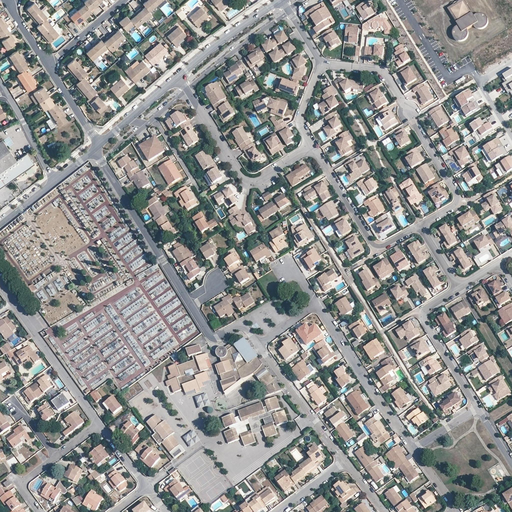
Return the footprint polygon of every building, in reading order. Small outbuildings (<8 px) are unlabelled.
[(85,3),(90,8),(93,5),(95,6),(98,3),(95,0),(84,0),(83,1),(85,3)] [(107,6),(102,0),(98,3),(104,9),(107,6)] [(145,7),(149,11),(156,5),(152,0),(146,0),(142,4),(145,7)] [(210,0),(211,0),(219,11),(223,8),(221,5),(226,1),(227,1),(228,0),(210,0)] [(370,0),(369,0),(357,8),(364,20),(375,13),(373,9),(371,10),(371,9),(372,8),(370,5),(373,3),(370,0)] [(464,0),(461,0),(460,1),(458,2),(458,3),(454,5),(448,8),(458,26),(457,26),(457,27),(456,27),(455,29),(454,30),(453,32),(453,33),(453,35),(454,37),(455,38),(456,39),(458,40),(459,41),(461,41),(462,41),(464,41),(465,40),(466,39),(467,38),(468,37),(468,36),(469,34),(469,33),(469,31),(468,29),(467,29),(467,28),(472,24),(473,25),(473,26),(474,27),(475,28),(477,29),(478,29),(479,29),(480,29),(481,29),(483,29),(484,28),(485,27),(486,26),(487,25),(487,23),(487,21),(487,20),(486,18),(485,16),(484,15),(483,14),(481,14),(480,14),(479,14),(478,14),(477,14),(476,15),(475,15),(474,16),(464,0)] [(29,13),(32,17),(40,10),(39,8),(34,2),(26,8),(30,12),(29,13)] [(77,9),(85,18),(89,14),(88,13),(91,10),(90,8),(85,3),(77,9)] [(324,4),(307,14),(310,19),(313,17),(315,16),(320,25),(319,26),(316,28),(319,33),(335,23),(333,19),(330,21),(329,20),(332,18),(327,9),(323,11),(322,9),(326,7),(324,4)] [(46,8),(44,6),(40,10),(47,18),(49,16),(44,10),(46,8)] [(136,12),(143,20),(151,14),(149,11),(145,7),(141,10),(140,8),(136,12)] [(189,17),(198,28),(201,25),(199,22),(204,18),(205,18),(208,16),(201,8),(189,17)] [(70,16),(76,23),(80,19),(81,21),(85,18),(77,9),(70,16)] [(37,20),(40,24),(45,19),(47,18),(40,10),(32,17),(35,21),(37,20)] [(182,10),(177,15),(182,20),(187,16),(182,10)] [(134,24),(136,27),(143,20),(136,12),(132,15),(133,17),(130,19),(134,24)] [(118,22),(126,31),(134,24),(130,19),(126,15),(118,22)] [(376,30),(379,29),(379,26),(381,27),(383,27),(386,31),(385,34),(391,34),(392,28),(386,19),(379,19),(378,16),(363,25),(362,30),(369,30),(369,26),(372,27),(372,28),(374,30),(376,30)] [(37,26),(43,34),(52,26),(45,19),(40,24),(37,26)] [(0,25),(0,37),(2,36),(9,32),(6,28),(8,27),(5,22),(0,25)] [(52,26),(58,34),(61,29),(55,23),(52,26)] [(43,34),(49,41),(58,34),(52,26),(43,34)] [(167,36),(176,46),(179,44),(177,41),(183,36),(183,37),(186,35),(179,27),(167,36)] [(359,29),(346,28),(345,36),(349,37),(348,42),(357,43),(359,29)] [(110,35),(117,43),(125,37),(119,29),(115,32),(114,31),(110,35)] [(333,34),(330,30),(323,34),(326,39),(325,39),(327,43),(329,42),(333,47),(340,43),(334,33),(333,34)] [(1,41),(7,49),(14,45),(12,40),(14,39),(9,32),(2,36),(4,39),(1,41)] [(265,44),(262,46),(265,51),(268,49),(270,52),(271,51),(271,50),(272,49),(273,50),(274,49),(275,47),(274,46),(277,45),(280,46),(281,45),(281,44),(283,43),(283,44),(285,43),(283,40),(286,38),(283,33),(280,35),(275,38),(276,39),(270,42),(270,41),(265,44)] [(109,50),(113,53),(120,47),(117,43),(110,35),(106,38),(107,39),(103,43),(109,50)] [(99,53),(102,56),(109,50),(103,43),(101,40),(97,43),(97,41),(92,45),(99,53)] [(155,61),(157,63),(160,60),(158,57),(163,53),(164,53),(167,51),(160,43),(148,53),(155,61)] [(90,58),(92,60),(99,53),(92,45),(89,48),(90,49),(86,53),(90,58)] [(411,60),(402,45),(395,49),(397,52),(399,51),(402,56),(401,57),(398,58),(400,61),(397,63),(399,67),(411,60)] [(273,58),(271,60),(274,64),(277,63),(281,60),(281,59),(286,56),(287,56),(291,54),(294,52),(292,47),(289,49),(287,46),(285,47),(286,48),(284,49),(283,48),(282,49),(281,51),(282,52),(279,54),(278,53),(276,53),(275,53),(275,54),(274,55),(273,54),(272,55),(273,58)] [(364,57),(375,58),(375,56),(377,56),(383,57),(384,48),(375,47),(375,49),(366,48),(364,57)] [(251,55),(245,59),(250,68),(263,61),(262,59),(265,57),(259,48),(256,50),(257,51),(251,55)] [(9,56),(14,64),(23,58),(20,53),(19,54),(17,50),(9,56)] [(155,61),(148,53),(148,52),(144,56),(151,64),(155,61)] [(303,59),(299,53),(290,58),(292,61),(293,60),(293,61),(292,62),(295,65),(296,65),(298,69),(296,76),(303,78),(306,68),(304,66),(306,65),(304,60),(302,61),(301,60),(303,59)] [(14,64),(20,72),(24,69),(27,67),(25,63),(26,63),(23,58),(14,64)] [(68,70),(72,74),(80,66),(79,65),(77,61),(74,58),(66,65),(70,68),(68,70)] [(137,61),(124,71),(127,74),(134,82),(141,77),(140,76),(146,71),(147,72),(149,69),(142,61),(139,63),(137,61)] [(242,71),(245,69),(240,61),(236,64),(237,65),(230,69),(231,71),(224,75),(229,82),(238,77),(243,73),(242,71)] [(76,76),(80,80),(83,77),(87,74),(80,66),(72,74),(75,78),(76,76)] [(417,79),(408,66),(398,72),(400,75),(401,74),(405,81),(404,82),(406,86),(417,79)] [(511,83),(511,76),(511,75),(511,74),(511,68),(503,74),(507,80),(508,81),(506,83),(505,81),(502,83),(505,87),(511,83)] [(17,74),(22,83),(31,77),(28,72),(27,73),(24,69),(20,72),(17,74)] [(22,83),(27,91),(35,86),(33,82),(34,81),(31,77),(22,83)] [(77,88),(81,92),(89,85),(83,77),(80,80),(76,83),(79,87),(77,88)] [(341,77),(334,82),(338,88),(342,86),(345,91),(351,88),(353,87),(359,88),(360,82),(350,80),(349,81),(348,79),(347,80),(344,82),(343,80),(341,77)] [(496,98),(506,92),(498,78),(488,83),(496,98)] [(110,89),(117,97),(120,95),(119,94),(125,88),(126,89),(128,87),(121,79),(110,89)] [(296,96),(301,82),(295,80),(293,84),(284,81),(280,90),(296,96)] [(249,83),(245,85),(241,88),(240,87),(236,89),(241,98),(245,95),(246,96),(254,91),(255,93),(259,90),(254,81),(249,84),(249,83)] [(227,98),(217,82),(214,84),(213,84),(207,88),(206,91),(208,93),(208,94),(210,94),(212,97),(209,99),(214,106),(222,102),(227,98)] [(424,87),(422,84),(413,89),(415,93),(417,91),(425,104),(434,99),(426,86),(424,87)] [(86,95),(89,98),(93,95),(96,92),(89,85),(81,92),(85,96),(86,95)] [(381,90),(378,85),(367,92),(370,96),(371,96),(375,102),(375,103),(378,109),(387,103),(384,97),(383,98),(382,96),(383,95),(380,90),(381,90)] [(326,95),(324,96),(327,101),(325,102),(318,106),(321,111),(324,112),(325,113),(339,105),(334,96),(337,94),(332,86),(329,89),(331,92),(326,95)] [(33,94),(39,102),(48,96),(43,87),(33,94)] [(462,107),(474,100),(473,97),(472,97),(471,95),(471,94),(468,89),(457,96),(461,103),(460,104),(462,107)] [(33,94),(30,96),(35,104),(39,102),(33,94)] [(94,106),(97,110),(104,104),(97,96),(95,98),(93,95),(89,98),(86,101),(92,107),(94,106)] [(39,102),(44,110),(46,109),(47,108),(54,104),(48,96),(39,102)] [(268,108),(269,109),(272,101),(268,99),(262,102),(263,104),(261,105),(259,101),(253,104),(258,113),(268,108)] [(476,103),(474,100),(462,107),(461,108),(463,112),(465,111),(468,115),(479,108),(477,104),(476,105),(475,104),(476,103)] [(281,102),(281,104),(279,103),(272,101),(269,109),(272,110),(278,112),(277,114),(283,116),(287,105),(288,105),(281,102)] [(221,116),(224,121),(230,117),(235,114),(228,103),(224,106),(222,102),(214,106),(213,106),(216,111),(218,110),(219,109),(223,115),(221,116)] [(47,108),(53,117),(63,111),(60,106),(58,108),(55,103),(54,104),(47,108)] [(100,113),(107,107),(104,104),(97,110),(100,113)] [(393,115),(388,107),(387,107),(385,109),(380,112),(382,116),(379,118),(384,125),(383,126),(386,130),(398,123),(395,118),(394,119),(392,116),(393,115)] [(448,122),(438,107),(429,113),(438,128),(448,122)] [(283,118),(283,116),(277,114),(278,112),(272,110),(271,114),(283,118)] [(58,124),(58,125),(66,120),(64,117),(66,116),(63,111),(53,117),(58,124)] [(180,126),(183,130),(184,129),(191,125),(189,120),(187,121),(181,111),(172,117),(172,118),(166,122),(172,131),(180,126)] [(342,126),(334,113),(325,118),(329,124),(330,123),(331,124),(330,125),(326,127),(332,137),(337,133),(334,130),(342,126)] [(271,120),(276,128),(283,124),(281,120),(278,122),(275,117),(271,120)] [(481,120),(472,125),(476,132),(490,124),(487,119),(484,121),(484,122),(482,123),(481,120)] [(276,128),(278,131),(287,126),(285,122),(283,124),(276,128)] [(490,124),(476,132),(481,140),(494,132),(490,124)] [(184,139),(189,147),(198,141),(194,136),(196,135),(192,129),(193,129),(191,125),(184,129),(183,130),(180,132),(184,139)] [(289,129),(287,126),(278,131),(288,146),(293,143),(291,140),(294,138),(290,131),(289,132),(288,130),(289,129)] [(239,146),(242,151),(244,150),(253,144),(242,127),(233,133),(237,139),(240,145),(239,146)] [(459,140),(452,129),(448,132),(446,128),(439,132),(441,136),(443,135),(447,140),(444,141),(448,147),(459,140)] [(407,137),(405,134),(406,133),(404,129),(396,134),(398,138),(396,139),(401,148),(410,142),(407,137)] [(352,140),(347,132),(339,136),(342,141),(337,144),(342,152),(343,151),(345,155),(352,151),(347,143),(352,140)] [(140,147),(149,162),(165,152),(156,137),(151,140),(150,138),(144,142),(145,144),(140,147)] [(281,151),(285,149),(278,137),(273,140),(271,137),(264,142),(273,156),(278,153),(277,151),(280,150),(281,151)] [(489,154),(503,146),(498,138),(492,141),(493,142),(490,144),(490,143),(484,146),(489,154)] [(251,159),(254,163),(263,158),(254,143),(253,144),(244,150),(248,157),(249,156),(251,159)] [(342,157),(345,155),(343,151),(342,152),(337,144),(335,145),(342,157)] [(503,146),(489,154),(493,161),(503,155),(504,156),(508,154),(503,146)] [(470,157),(464,149),(461,151),(459,147),(449,153),(451,157),(454,155),(455,155),(458,159),(458,158),(460,160),(458,162),(461,168),(469,163),(466,159),(470,157)] [(419,152),(416,149),(407,154),(409,158),(404,161),(407,165),(409,164),(412,168),(424,161),(420,154),(419,155),(418,153),(419,152)] [(195,156),(204,170),(209,168),(215,164),(212,160),(211,161),(208,156),(205,151),(195,156)] [(0,172),(0,187),(34,164),(27,153),(16,161),(0,172)] [(127,174),(130,178),(140,172),(134,161),(131,163),(127,156),(118,162),(122,168),(124,167),(128,173),(127,174)] [(511,159),(510,156),(495,165),(497,169),(500,168),(504,174),(511,169),(511,159)] [(347,169),(349,168),(350,167),(354,174),(353,174),(350,176),(353,182),(363,176),(361,174),(369,169),(364,160),(356,165),(353,159),(344,164),(347,169)] [(163,170),(172,184),(180,179),(176,172),(177,171),(170,160),(158,168),(161,171),(163,170)] [(215,164),(209,168),(211,172),(210,173),(216,182),(222,178),(216,169),(218,168),(215,164)] [(432,173),(426,164),(416,171),(425,185),(435,178),(433,175),(432,175),(431,174),(432,173)] [(483,180),(474,164),(468,168),(470,172),(471,173),(469,174),(469,173),(462,177),(467,184),(476,179),(479,183),(483,180)] [(306,165),(287,177),(293,187),(301,182),(299,179),(307,174),(311,172),(306,165)] [(32,166),(25,170),(28,175),(35,170),(32,166)] [(172,184),(163,170),(162,171),(166,177),(165,178),(169,185),(172,184)] [(134,180),(140,190),(149,184),(141,171),(140,172),(130,178),(132,182),(134,180)] [(307,174),(299,179),(301,182),(309,177),(307,174)] [(373,179),(367,183),(364,179),(356,184),(359,188),(360,187),(362,191),(363,191),(365,190),(368,194),(378,188),(373,179)] [(422,200),(410,179),(402,184),(402,185),(399,187),(402,191),(405,189),(407,191),(408,191),(409,193),(408,193),(410,197),(407,199),(411,206),(414,204),(422,200)] [(479,183),(476,179),(467,184),(470,188),(479,183)] [(316,187),(314,184),(304,190),(306,193),(307,193),(310,198),(318,193),(323,201),(330,197),(325,187),(324,188),(323,186),(324,186),(322,183),(316,187)] [(441,189),(438,184),(430,189),(432,192),(429,194),(435,205),(440,202),(439,199),(438,199),(443,196),(444,197),(448,194),(445,190),(444,190),(442,188),(441,189)] [(185,206),(187,210),(197,204),(192,195),(190,196),(189,194),(191,193),(186,186),(174,194),(177,198),(179,197),(185,206)] [(214,196),(218,202),(222,200),(226,198),(227,197),(228,199),(227,200),(230,206),(238,202),(234,195),(233,196),(232,194),(234,193),(230,188),(224,192),(223,191),(214,196)] [(399,196),(394,188),(384,195),(394,211),(401,207),(397,200),(396,201),(394,199),(399,196)] [(502,210),(492,192),(483,197),(485,201),(487,200),(488,202),(486,203),(481,206),(485,212),(490,209),(493,208),(496,214),(502,210)] [(271,203),(277,212),(290,204),(284,195),(271,203)] [(153,218),(155,221),(156,221),(165,215),(167,214),(156,197),(144,205),(147,209),(149,208),(155,217),(153,218)] [(385,211),(377,199),(375,200),(373,197),(363,203),(366,207),(368,205),(371,211),(375,217),(385,211)] [(334,205),(331,201),(319,209),(322,213),(323,212),(328,220),(338,214),(334,207),(333,206),(334,205)] [(277,212),(271,203),(259,211),(261,214),(265,220),(277,212)] [(229,211),(232,215),(240,210),(237,206),(229,211)] [(246,227),(250,233),(255,230),(251,224),(252,223),(248,215),(245,217),(241,216),(243,214),(240,210),(232,215),(229,217),(232,221),(231,222),(234,226),(236,224),(237,226),(244,228),(246,227)] [(480,221),(474,210),(469,212),(470,213),(465,216),(466,217),(464,218),(463,217),(458,220),(460,223),(457,225),(461,231),(464,229),(463,228),(468,224),(470,228),(476,224),(476,223),(480,221)] [(199,228),(202,233),(209,228),(210,230),(218,225),(214,219),(206,223),(203,219),(205,218),(201,213),(193,218),(199,228)] [(393,227),(389,219),(386,221),(385,220),(388,218),(386,214),(375,221),(377,225),(379,224),(380,225),(378,226),(377,227),(380,232),(382,230),(384,233),(393,227)] [(156,221),(161,230),(163,229),(166,234),(167,233),(169,236),(176,232),(174,228),(173,229),(165,215),(156,221)] [(347,224),(343,217),(334,222),(342,236),(351,230),(348,226),(347,227),(346,225),(347,224)] [(511,221),(510,218),(495,227),(499,234),(505,230),(506,232),(508,231),(511,236),(511,223),(511,224),(510,222),(511,221)] [(295,226),(291,228),(292,233),(296,240),(299,245),(308,240),(309,241),(313,238),(305,225),(298,230),(295,226)] [(457,242),(446,225),(436,231),(440,236),(442,235),(446,241),(444,243),(447,248),(457,242)] [(270,243),(276,253),(287,246),(284,241),(286,240),(283,236),(284,235),(280,228),(270,234),(274,241),(270,243)] [(359,244),(353,234),(344,239),(346,242),(346,243),(349,249),(351,252),(349,254),(351,258),(364,251),(360,245),(359,246),(358,244),(359,244)] [(495,243),(490,235),(486,237),(485,236),(475,242),(480,251),(490,244),(491,246),(495,243)] [(299,245),(296,240),(294,241),(298,248),(309,241),(308,240),(299,245)] [(320,240),(316,243),(321,252),(325,250),(320,240)] [(423,254),(419,248),(421,246),(418,241),(408,247),(418,264),(428,258),(425,252),(423,254)] [(173,252),(181,265),(191,258),(193,257),(187,247),(185,249),(183,245),(182,246),(179,242),(173,246),(176,250),(173,252)] [(199,248),(207,260),(215,255),(214,253),(217,251),(213,244),(209,246),(207,243),(199,248)] [(272,257),(264,244),(260,247),(258,243),(248,249),(257,263),(266,257),(268,259),(272,257)] [(472,266),(461,249),(451,255),(455,260),(457,259),(461,265),(459,267),(462,272),(472,266)] [(305,262),(311,270),(316,267),(314,265),(318,263),(321,260),(315,250),(301,258),(304,263),(305,262)] [(409,265),(400,251),(390,257),(396,268),(402,264),(404,268),(409,265)] [(226,265),(231,272),(238,268),(236,263),(239,261),(234,254),(225,260),(227,264),(226,265)] [(187,275),(190,280),(197,276),(196,275),(202,272),(200,268),(199,268),(194,261),(193,261),(191,258),(181,265),(183,268),(184,267),(188,274),(187,275)] [(394,271),(386,259),(382,261),(382,262),(384,265),(382,266),(380,264),(373,268),(379,277),(388,272),(390,274),(394,271)] [(244,270),(242,266),(238,268),(231,272),(237,282),(239,281),(241,284),(249,279),(244,271),(244,270)] [(437,271),(433,266),(424,272),(434,289),(444,283),(441,278),(439,279),(435,273),(437,271)] [(317,280),(325,292),(331,288),(328,284),(338,278),(332,270),(317,280)] [(373,281),(366,270),(359,275),(363,282),(362,283),(367,291),(376,286),(378,289),(381,287),(376,279),(373,281)] [(390,274),(388,272),(379,277),(381,280),(390,274)] [(427,294),(415,275),(405,282),(408,287),(411,285),(416,293),(418,291),(422,297),(427,294)] [(502,287),(500,285),(501,284),(500,281),(498,281),(489,286),(495,296),(503,291),(501,288),(502,287)] [(23,289),(28,296),(37,290),(33,285),(30,288),(28,285),(23,289)] [(409,295),(404,287),(400,289),(399,287),(391,292),(397,301),(404,296),(405,297),(409,295)] [(489,300),(482,290),(475,294),(476,295),(474,297),(473,296),(469,298),(474,306),(477,304),(478,306),(483,302),(485,302),(489,300)] [(507,296),(506,294),(505,294),(503,291),(495,296),(501,306),(511,299),(509,295),(507,296)] [(226,298),(230,305),(234,302),(239,309),(245,306),(246,308),(254,303),(248,293),(240,298),(238,296),(233,300),(230,295),(226,298)] [(392,304),(386,294),(372,302),(379,313),(384,310),(382,307),(383,306),(384,306),(387,305),(388,306),(392,304)] [(214,308),(221,318),(227,314),(228,316),(235,312),(230,305),(226,298),(222,300),(223,302),(214,308)] [(353,310),(345,298),(335,304),(341,313),(339,314),(341,317),(353,310)] [(471,312),(465,301),(451,309),(457,319),(463,316),(463,317),(471,312)] [(511,308),(511,306),(511,304),(500,311),(504,317),(502,318),(506,325),(511,321),(511,308),(511,309),(511,308)] [(451,323),(445,314),(436,320),(436,321),(437,324),(438,323),(440,325),(441,324),(443,328),(451,323)] [(0,323),(0,331),(6,340),(14,334),(12,332),(8,327),(12,324),(8,318),(1,322),(0,323)] [(415,327),(412,321),(396,331),(399,336),(403,335),(410,336),(412,339),(420,334),(417,329),(415,330),(414,328),(415,327)] [(349,327),(355,337),(357,336),(358,339),(367,334),(362,326),(359,327),(356,322),(349,327)] [(455,329),(451,323),(443,328),(445,331),(444,331),(445,334),(444,334),(444,335),(446,338),(456,332),(455,329)] [(299,333),(307,345),(314,340),(321,334),(315,325),(309,329),(306,325),(298,332),(299,333)] [(475,339),(469,330),(461,335),(463,339),(460,341),(463,346),(465,345),(468,349),(479,342),(477,337),(475,339)] [(325,338),(321,334),(314,340),(317,344),(323,340),(325,338)] [(421,357),(428,352),(422,343),(424,341),(422,338),(413,343),(415,347),(412,348),(414,352),(417,351),(421,357)] [(225,393),(237,384),(236,380),(237,380),(239,380),(241,380),(243,379),(246,378),(249,377),(252,375),(255,373),(258,370),(261,367),(262,365),(263,364),(256,354),(254,356),(253,351),(244,339),(234,346),(228,351),(227,350),(226,349),(225,348),(223,347),(222,347),(220,347),(219,348),(217,349),(217,350),(216,352),(216,353),(216,354),(217,356),(218,357),(219,358),(220,358),(222,363),(217,365),(222,381),(221,382),(225,393)] [(282,349),(289,358),(299,351),(290,339),(283,344),(285,347),(282,349)] [(364,348),(372,362),(377,358),(376,357),(384,352),(377,339),(364,348)] [(317,351),(325,345),(326,344),(323,340),(317,344),(314,346),(317,351)] [(422,343),(428,352),(430,351),(424,341),(422,343)] [(3,347),(7,353),(11,350),(7,344),(3,347)] [(153,359),(173,348),(170,344),(160,349),(159,348),(150,353),(153,359)] [(194,360),(196,359),(196,357),(197,357),(196,354),(202,352),(199,345),(192,347),(187,349),(189,357),(192,356),(194,360)] [(315,352),(324,364),(335,355),(333,352),(331,354),(325,345),(317,351),(315,352)] [(481,345),(469,352),(470,355),(474,361),(478,358),(479,360),(481,363),(486,359),(489,358),(481,345)] [(15,349),(10,352),(13,357),(20,366),(24,363),(31,358),(35,363),(39,360),(29,346),(18,353),(15,349)] [(289,358),(282,349),(279,351),(286,360),(289,358)] [(177,352),(171,355),(173,361),(180,357),(177,352)] [(171,375),(167,376),(169,380),(166,382),(167,386),(171,385),(173,393),(181,390),(180,386),(183,385),(185,393),(195,389),(196,393),(201,391),(199,388),(204,386),(202,382),(210,380),(207,372),(202,374),(201,371),(208,368),(205,359),(208,358),(207,353),(197,357),(196,357),(196,359),(194,360),(189,361),(177,366),(176,364),(168,367),(171,375)] [(473,364),(479,360),(478,358),(474,361),(470,355),(469,356),(473,364)] [(435,363),(433,359),(432,360),(430,357),(424,361),(426,364),(424,365),(424,366),(430,376),(441,369),(438,363),(436,364),(435,363)] [(388,384),(393,380),(389,373),(393,370),(396,368),(389,358),(380,363),(384,369),(377,374),(384,386),(382,388),(384,392),(385,392),(391,388),(388,384)] [(311,373),(302,361),(293,368),(299,377),(298,378),(300,381),(311,373)] [(499,373),(491,361),(488,362),(483,366),(478,368),(480,371),(481,371),(484,376),(483,376),(486,381),(499,373)] [(0,365),(0,381),(4,379),(2,375),(9,370),(4,362),(0,365)] [(246,378),(243,379),(241,380),(239,380),(237,380),(236,380),(237,384),(225,393),(227,396),(255,375),(264,368),(265,368),(263,364),(262,365),(261,367),(258,370),(255,373),(252,375),(249,377),(246,378)] [(270,375),(264,368),(255,375),(260,382),(270,375)] [(261,383),(271,376),(265,368),(264,368),(270,375),(260,382),(261,383)] [(336,381),(342,389),(350,383),(348,380),(350,379),(342,368),(335,373),(339,379),(336,381)] [(40,374),(34,379),(37,383),(38,382),(41,387),(46,393),(55,385),(47,375),(46,376),(43,372),(40,374)] [(429,381),(431,385),(433,384),(436,389),(434,390),(437,396),(452,387),(449,381),(448,382),(447,380),(448,380),(445,376),(440,379),(438,375),(429,381)] [(20,379),(24,386),(28,383),(23,376),(20,379)] [(275,380),(271,376),(261,383),(264,388),(267,392),(269,395),(282,391),(275,380)] [(511,393),(501,377),(489,384),(491,388),(493,387),(495,391),(497,394),(494,396),(498,401),(511,393)] [(28,397),(32,402),(46,393),(41,387),(40,388),(37,383),(23,394),(26,398),(28,397)] [(436,389),(433,384),(431,385),(429,386),(435,397),(437,396),(434,390),(436,389)] [(55,385),(46,393),(47,394),(56,388),(55,385)] [(311,395),(319,406),(327,400),(323,395),(319,389),(316,385),(309,390),(312,394),(311,395)] [(322,386),(319,389),(323,395),(327,392),(322,386)] [(392,395),(401,408),(413,400),(408,394),(406,396),(401,388),(392,395)] [(96,390),(90,394),(96,403),(102,399),(96,390)] [(369,408),(357,391),(347,398),(356,411),(355,411),(358,415),(369,408)] [(199,408),(211,404),(207,392),(195,396),(199,408)] [(453,407),(457,405),(458,404),(459,406),(461,405),(461,402),(456,393),(448,398),(453,407)] [(64,394),(53,401),(59,410),(70,403),(64,394)] [(110,409),(114,413),(122,407),(114,396),(105,403),(110,409)] [(281,408),(278,400),(276,398),(265,401),(267,407),(263,408),(261,403),(253,406),(244,409),(238,411),(240,416),(235,418),(234,415),(222,418),(226,428),(229,427),(231,430),(224,432),(226,438),(228,443),(239,439),(238,436),(241,435),(245,446),(256,442),(253,434),(251,431),(248,432),(246,425),(249,424),(260,420),(263,419),(265,426),(262,427),(263,430),(266,438),(277,434),(273,423),(275,422),(277,426),(288,421),(284,411),(277,414),(275,410),(281,408)] [(453,407),(448,398),(442,402),(443,403),(439,405),(445,415),(449,412),(448,411),(448,410),(450,409),(453,407)] [(40,415),(45,423),(57,414),(49,403),(38,411),(41,414),(40,415)] [(331,422),(336,429),(344,423),(345,422),(342,418),(345,416),(339,408),(336,410),(334,407),(325,414),(327,418),(331,422)] [(406,417),(409,420),(414,417),(415,418),(412,421),(415,424),(416,424),(418,427),(427,421),(425,417),(426,416),(420,408),(406,417)] [(0,433),(1,435),(11,427),(5,419),(4,419),(0,413),(0,433)] [(84,423),(79,415),(77,416),(75,413),(65,420),(68,424),(70,423),(73,426),(63,433),(66,437),(84,423)] [(172,435),(175,433),(166,421),(163,423),(157,415),(147,422),(156,433),(152,436),(159,445),(162,443),(172,435)] [(378,440),(381,444),(391,438),(387,433),(378,421),(377,422),(374,418),(365,424),(368,429),(370,427),(375,433),(370,436),(374,442),(378,440)] [(131,442),(139,432),(140,432),(136,429),(135,430),(131,427),(132,425),(126,419),(118,428),(122,430),(120,433),(131,442)] [(251,431),(253,434),(263,430),(262,427),(260,420),(249,424),(251,431)] [(378,421),(387,433),(388,431),(380,420),(378,421)] [(336,429),(346,442),(354,436),(344,423),(336,429)] [(15,433),(7,440),(14,449),(23,442),(21,439),(24,436),(26,439),(28,442),(31,439),(21,426),(14,431),(15,433)] [(190,447),(200,440),(193,430),(183,437),(190,447)] [(139,432),(131,442),(133,444),(141,434),(139,432)] [(172,435),(162,443),(168,450),(178,443),(172,435)] [(180,445),(178,443),(168,450),(170,453),(180,445)] [(94,462),(97,465),(101,462),(105,459),(109,456),(103,449),(105,447),(102,444),(90,453),(93,457),(93,458),(94,457),(97,460),(94,462)] [(311,459),(318,468),(321,465),(319,462),(324,459),(314,446),(313,447),(311,444),(307,447),(311,452),(307,454),(311,459)] [(397,446),(405,457),(407,456),(399,445),(397,446)] [(140,459),(151,468),(160,458),(146,446),(143,449),(139,454),(142,457),(140,459)] [(389,452),(400,467),(408,461),(405,457),(397,446),(389,452)] [(355,453),(365,468),(374,461),(363,447),(355,453)] [(300,468),(306,476),(318,468),(311,459),(300,467),(300,468)] [(365,468),(377,483),(384,477),(377,466),(378,465),(375,461),(374,461),(365,468)] [(404,477),(409,483),(418,476),(408,461),(400,467),(399,467),(405,476),(404,477)] [(65,477),(75,482),(79,473),(81,469),(73,465),(71,469),(69,473),(68,472),(65,477)] [(291,478),(295,484),(306,476),(300,468),(292,474),(294,476),(291,478)] [(103,474),(99,470),(96,472),(95,470),(91,474),(94,479),(95,480),(100,476),(103,474)] [(121,478),(115,471),(109,476),(112,480),(117,487),(120,491),(128,485),(125,481),(122,477),(121,478)] [(275,479),(285,492),(295,484),(291,478),(285,471),(275,479)] [(117,487),(112,480),(109,482),(114,489),(117,487)] [(164,489),(167,493),(169,491),(170,490),(174,494),(175,496),(183,489),(176,480),(164,489)] [(68,492),(60,481),(56,488),(44,482),(39,491),(42,493),(51,498),(50,501),(54,503),(60,493),(63,494),(65,495),(68,492)] [(331,490),(337,498),(338,498),(342,503),(356,493),(352,488),(351,489),(348,486),(346,487),(343,482),(341,484),(340,482),(334,487),(334,488),(331,490)] [(183,489),(175,496),(179,500),(187,494),(187,495),(192,491),(188,486),(183,489)] [(267,486),(257,494),(260,497),(270,490),(267,486)] [(68,492),(71,496),(77,492),(73,488),(68,492)] [(385,494),(396,508),(398,507),(407,501),(406,499),(403,501),(393,488),(385,494)] [(511,489),(503,495),(508,504),(511,502),(511,489)] [(91,510),(95,511),(103,498),(95,493),(96,492),(92,490),(82,505),(87,507),(89,504),(93,507),(91,510)] [(260,497),(266,505),(275,497),(270,490),(260,497)] [(2,497),(0,498),(3,501),(13,494),(10,491),(6,494),(2,497)] [(418,499),(426,509),(436,501),(429,491),(418,499)] [(247,502),(253,511),(258,511),(266,506),(266,505),(260,497),(257,494),(256,492),(245,501),(247,502)] [(416,496),(414,493),(410,495),(411,497),(415,503),(418,500),(415,497),(416,496)] [(13,494),(3,501),(5,505),(7,504),(12,511),(10,511),(19,511),(22,510),(20,506),(21,506),(18,502),(13,494)] [(72,499),(76,505),(84,500),(80,494),(72,499)] [(307,508),(309,511),(317,511),(323,508),(327,505),(328,504),(322,495),(310,504),(310,505),(307,508)] [(398,507),(401,511),(414,511),(415,511),(407,501),(398,507)] [(237,511),(253,511),(247,502),(240,507),(241,509),(237,511)] [(370,511),(363,503),(354,509),(356,511),(370,511)]
